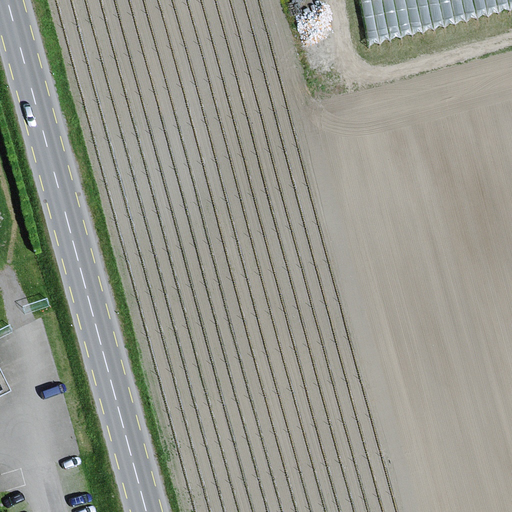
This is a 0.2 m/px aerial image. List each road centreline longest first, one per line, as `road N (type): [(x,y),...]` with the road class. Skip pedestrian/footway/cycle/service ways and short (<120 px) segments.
road 1 (primary): [(145,511),(6,0)]
road 2 (track): [(337,0),(353,74),(511,36)]
